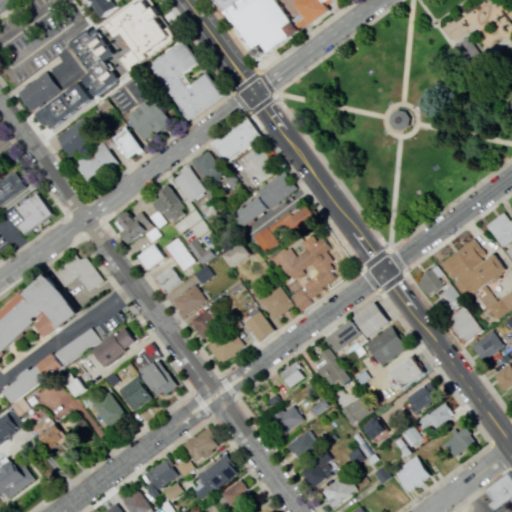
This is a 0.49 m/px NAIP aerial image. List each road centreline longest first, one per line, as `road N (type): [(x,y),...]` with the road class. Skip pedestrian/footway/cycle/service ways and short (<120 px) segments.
road 1 (residential): [(511,447),(252,93)]
road 2 (residential): [(250,368),(511,173)]
road 3 (residential): [(252,93),(0,280)]
road 4 (residential): [(210,391),(83,218)]
road 5 (residential): [(377,0),(252,93)]
road 6 (residential): [(55,511),(173,425)]
road 7 (residential): [(83,218),(0,104)]
road 8 (residential): [(298,511),(217,400)]
